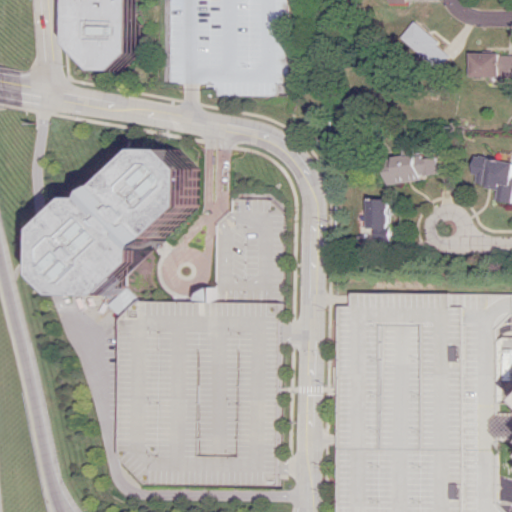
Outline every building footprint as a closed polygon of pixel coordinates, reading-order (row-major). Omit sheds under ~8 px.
[(78,0),(78,42),(104,69),(123,69),(141,51),(141,0),(78,0)] [(450,53),(414,20),(401,35),(437,68),(450,53)] [(469,76),(497,76),(497,82),(511,83),(511,53),(470,52),(469,76)] [(55,227),(55,274),(75,294),(119,294),(109,304),(123,319),(142,300),(127,286),(154,261),(154,250),(197,205),(199,167),(179,147),(152,148),(102,196),(87,196),(55,227)] [(388,182),(439,176),(437,157),(419,159),(419,154),(385,157),(388,182)] [(511,199),(511,160),(476,155),(473,175),(480,176),(479,185),(498,188),(497,200),(511,202),(511,199)] [(390,198),(369,198),(368,227),(375,227),(375,238),(390,238),(390,198)] [(379,352),(389,365),(404,366),(405,371),(411,379),(416,375),(419,379),(426,408),(428,407),(428,411),(462,403),(465,307),(451,307),(451,294),(352,291),(351,305),(342,305),(335,511),(354,511),(355,511),(362,511),(369,507),(370,471),(376,471),(379,352)]
